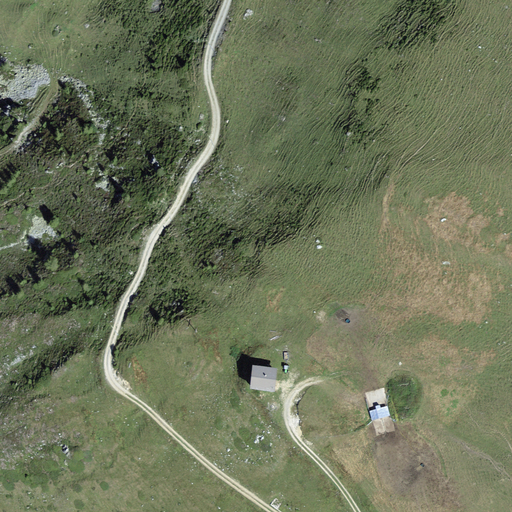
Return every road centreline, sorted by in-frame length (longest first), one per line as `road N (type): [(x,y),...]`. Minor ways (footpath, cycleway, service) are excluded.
road 1 (track): [(226,0),(209,58),(219,120),(213,145),(159,230),(106,364),(108,376),(156,419),(274,511)]
road 2 (track): [(358,511),(288,424),(301,383),(335,373)]
